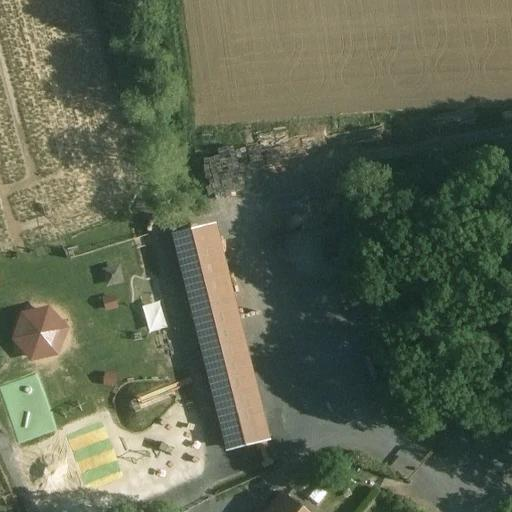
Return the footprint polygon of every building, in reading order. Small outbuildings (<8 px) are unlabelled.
[(217,228),(169,239),(220,456),(268,445),(217,228)] [(351,418),(361,408),(341,387),(344,384),(327,367),(303,389),(329,417),(340,406),(351,418)] [(432,433),(466,419),(459,404),(426,418),(432,433)] [(87,488),(122,475),(103,425),(68,438),(87,488)] [(467,429),(449,440),(462,462),(480,451),(467,429)] [(301,511),(281,495),(267,511),(301,511)]
